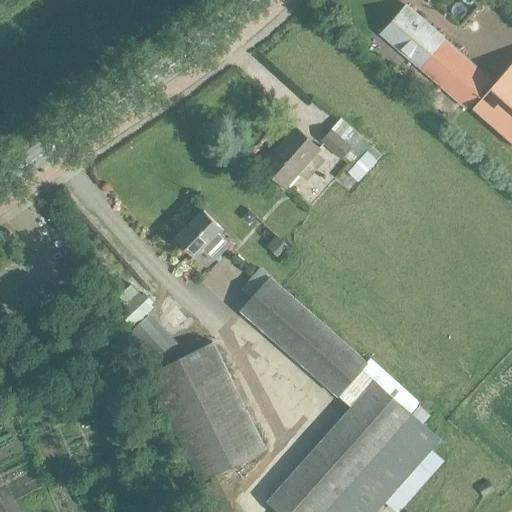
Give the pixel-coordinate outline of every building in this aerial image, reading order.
[(467,107),(492,79),(407,5),(383,33),(467,107)] [(511,65),(474,108),(511,142),(511,65)] [(287,186),(320,149),(296,128),(263,165),(287,186)] [(353,146),(332,128),(321,141),(342,159),(353,146)] [(221,253),(231,242),(221,232),(224,229),(205,210),(177,237),(197,257),(204,250),(209,256),(216,249),(221,253)] [(267,246),(281,259),(291,247),(277,235),(267,246)] [(371,358),(368,363),(272,276),(271,277),(260,268),(242,289),(249,295),(239,307),(242,310),(338,396),(339,395),(352,406),(267,501),(279,511),(374,511),(439,439),(411,414),(421,402),(371,358)] [(154,307),(150,303),(152,301),(145,293),(143,295),(132,284),(111,303),(133,327),(154,307)] [(155,368),(179,344),(149,314),(125,337),(155,368)] [(213,341),(162,367),(155,368),(152,371),(148,373),(202,481),(267,449),(213,341)] [(106,382),(119,376),(110,357),(97,363),(106,382)] [(212,511),(235,511),(218,477),(200,486),(212,511)]
